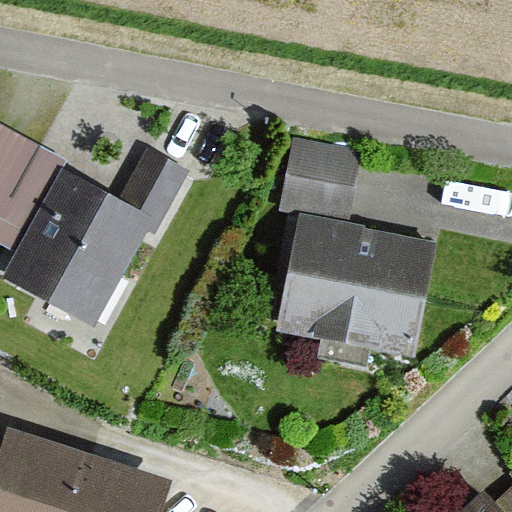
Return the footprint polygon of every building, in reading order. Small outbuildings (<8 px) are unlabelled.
[(0,243),(16,252),(3,275),(94,326),(148,230),(155,234),(190,170),(147,146),(117,199),(62,169),(67,160),(0,122),(0,243)] [(363,155),(290,140),(276,209),(300,213),(349,223),(363,155)] [(300,213),(277,330),(415,358),(438,241),(349,223),(300,213)] [(0,457),(0,511),(164,511),(174,480),(10,428),(0,457)] [(460,511),(507,511),(486,489),(460,511)]
